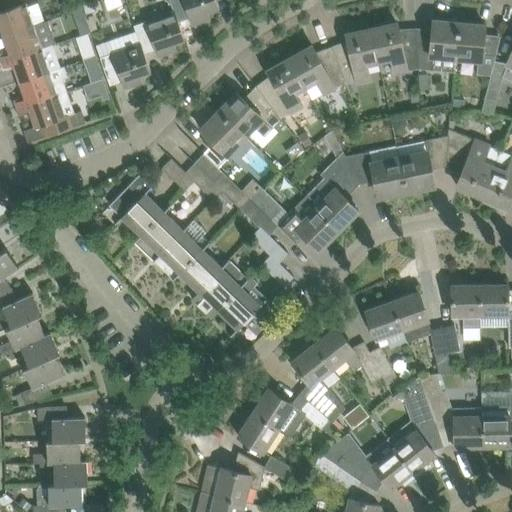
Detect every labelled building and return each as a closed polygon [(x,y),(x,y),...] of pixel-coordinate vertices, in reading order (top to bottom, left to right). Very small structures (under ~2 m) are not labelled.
[(84,5),(87,14),(98,10),(94,0),(84,5)] [(169,0),(174,11),(174,10),(178,21),(189,18),(192,25),(211,18),(208,12),(219,8),(215,0),(169,0)] [(34,24),(26,2),(0,11),(0,26),(3,36),(47,21),(47,20),(34,24)] [(82,4),(72,8),(75,17),(85,14),(82,4)] [(135,30),(140,42),(144,53),(145,53),(155,49),(158,56),(177,50),(174,44),(185,40),(178,21),(174,10),(174,11),(145,20),(146,21),(134,25),(135,30)] [(93,15),(86,18),(91,31),(98,28),(93,15)] [(433,29),(417,27),(420,68),(454,71),(455,58),(458,21),(433,19),(433,29)] [(0,53),(0,62),(42,48),(41,47),(53,43),(55,42),(47,21),(3,36),(7,46),(5,52),(0,53)] [(458,21),(455,58),(477,60),(476,73),(491,74),(495,60),(496,55),(501,35),(484,33),(485,24),(458,21)] [(397,22),(371,28),(378,62),(391,59),(394,73),(420,68),(417,27),(398,28),(397,22)] [(332,46),(345,82),(346,84),(369,79),(366,64),(378,62),(371,28),(346,33),(348,40),(332,46)] [(135,30),(96,44),(100,57),(112,53),(112,52),(140,42),(135,30)] [(100,57),(103,66),(110,85),(122,81),(124,88),(143,82),(141,75),(151,71),(145,53),(144,53),(140,42),(112,52),(112,53),(100,57)] [(42,48),(0,62),(3,70),(10,68),(16,71),(19,81),(50,71),(60,67),(53,43),(41,47),(42,48)] [(312,44),(289,57),(306,87),(312,99),(323,93),(323,94),(345,82),(332,46),(316,51),(312,44)] [(91,45),(80,48),(85,60),(96,56),(91,45)] [(495,60),(491,74),(482,109),(494,113),(503,75),(511,78),(511,49),(506,63),(495,60)] [(270,75),(255,86),(280,119),(280,118),(301,107),(293,94),(306,87),(289,57),(267,69),(270,75)] [(13,100),(16,108),(67,91),(63,79),(68,77),(64,66),(60,67),(50,71),(19,81),(23,91),(20,97),(13,100)] [(420,74),(420,88),(429,88),(429,74),(420,74)] [(237,92),(218,112),(244,137),(254,126),(265,135),(270,130),(280,119),(255,86),(244,99),(237,92)] [(419,90),(411,91),(412,102),(421,101),(419,90)] [(67,91),(16,108),(18,116),(26,113),(32,117),(35,127),(48,123),(52,134),(86,122),(81,110),(75,112),(67,91)] [(244,137),(218,112),(201,129),(211,139),(207,144),(218,155),(222,151),(226,155),(244,137)] [(448,136),(447,155),(467,163),(457,186),(482,196),(493,167),(481,162),(488,145),(449,128),(448,136)] [(324,197),(315,207),(339,231),(359,210),(340,191),(344,186),(351,193),(360,183),(345,157),(347,157),(332,129),(324,135),(337,158),(320,174),(324,178),(315,187),(324,197)] [(396,146),(399,157),(405,191),(434,185),(431,169),(446,166),(447,155),(448,136),(424,141),(396,146)] [(369,152),(347,157),(345,157),(360,183),(375,180),(379,196),(405,191),(399,157),(372,163),(369,152)] [(203,154),(194,163),(213,181),(222,190),(219,193),(230,202),(234,198),(239,203),(237,205),(241,209),(250,200),(222,172),(223,172),(204,153),(203,154)] [(493,167),(482,196),(507,206),(511,194),(511,158),(506,172),(493,167)] [(186,172),(172,159),(163,169),(184,190),(194,180),(186,172)] [(234,160),(223,172),(222,172),(250,200),(262,187),(234,160)] [(213,181),(204,191),(206,192),(213,199),(219,193),(222,190),(213,181)] [(114,222),(115,222),(121,216),(139,234),(133,240),(134,241),(166,209),(146,190),(150,185),(149,184),(114,222)] [(262,187),(250,200),(277,226),(278,225),(273,221),(285,208),(262,187)] [(250,200),(241,209),(259,226),(288,254),(288,253),(269,235),(277,226),(250,200)] [(286,217),(305,236),(319,250),(339,231),(315,207),(304,217),(295,208),(286,217)] [(166,209),(134,241),(154,260),(185,228),(166,209)] [(288,254),(259,226),(251,236),(270,254),(294,277),(294,276),(280,263),(288,254)] [(185,228),(154,260),(173,279),(204,246),(185,228)] [(204,246),(173,279),(179,273),(198,291),(192,297),(223,265),(204,246)] [(7,249),(0,253),(0,279),(19,267),(7,249)] [(270,254),(261,264),(284,287),(294,277),(270,254)] [(223,265),(192,297),(211,316),(247,279),(228,260),(224,265),(223,265)] [(247,279),(211,316),(212,317),(218,310),(236,328),(230,335),(231,335),(250,316),(260,327),(260,328),(279,309),(278,308),(276,310),(266,300),(267,298),(266,297),(260,304),(250,294),(256,288),(254,285),(257,282),(251,275),(247,279)] [(508,283),(480,284),(480,316),(508,316),(508,345),(511,344),(511,294),(508,295),(508,283)] [(452,284),(452,304),(452,317),(463,316),(463,326),(480,326),(480,316),(480,284),(452,284)] [(418,291),(392,300),(402,330),(429,320),(418,291)] [(6,327),(7,328),(42,312),(33,292),(3,306),(11,325),(6,327)] [(376,339),(386,336),(390,348),(406,343),(402,330),(392,300),(366,310),(376,339)] [(42,312),(7,328),(12,340),(0,345),(0,349),(2,354),(8,352),(51,332),(50,331),(45,334),(37,315),(42,313),(42,312)] [(454,324),(442,326),(450,369),(452,368),(448,351),(460,349),(454,324)] [(336,326),(313,344),(332,369),(345,359),(354,369),(361,363),(371,380),(381,375),(368,352),(359,357),(354,351),(355,351),(336,326)] [(442,326),(430,328),(439,371),(450,369),(442,326)] [(51,332),(8,352),(11,359),(24,354),(29,365),(24,368),(54,355),(60,352),(51,332)] [(345,406),(321,378),(332,369),(313,344),(292,361),(310,383),(300,394),(308,401),(329,419),(332,422),(345,406)] [(380,346),(368,352),(381,375),(393,369),(384,351),(380,346)] [(54,355),(24,368),(33,388),(63,375),(54,355)] [(419,375),(417,376),(418,377),(434,422),(454,416),(454,446),(482,446),(482,414),(483,414),(483,406),(454,407),(446,387),(442,389),(436,371),(419,375)] [(406,402),(416,428),(434,422),(418,377),(417,376),(404,386),(409,400),(406,402)] [(482,414),(482,446),(510,445),(510,433),(511,432),(511,381),(510,382),(511,405),(483,405),(483,406),(483,414),(482,414)] [(308,401),(300,394),(293,404),(268,388),(252,412),(279,429),(280,427),(290,433),(303,413),(321,429),(329,419),(308,401)] [(29,389),(20,393),(25,403),(34,401),(29,389)] [(41,406),(37,407),(38,418),(52,418),(51,406),(41,406)] [(279,429),(252,412),(238,435),(264,452),(279,429)] [(350,412),(343,417),(353,429),(359,424),(350,412)] [(52,418),(53,440),(79,439),(86,439),(85,416),(52,418)] [(416,428),(393,446),(413,471),(435,453),(423,438),(416,428)] [(33,455),(33,461),(81,460),(79,439),(53,440),(47,441),(48,455),(33,455)] [(393,446),(372,463),(391,488),(413,471),(393,446)] [(208,464),(201,492),(245,503),(249,485),(259,488),(264,465),(239,451),(233,470),(208,464)] [(321,451),(319,455),(320,456),(320,455),(360,481),(368,470),(343,454),(338,462),(321,451)] [(271,455),(265,466),(288,479),(294,468),(271,455)] [(319,455),(315,464),(354,491),(360,481),(320,455),(320,456),(319,455)] [(81,460),(33,461),(34,463),(40,463),(40,471),(50,470),(50,483),(39,483),(39,484),(49,484),(81,483),(88,482),(87,460),(81,460)] [(38,506),(33,506),(33,511),(49,511),(50,506),(62,505),(82,504),(81,483),(49,484),(39,484),(37,489),(38,506)] [(242,511),(245,503),(201,492),(196,511),(242,511)] [(0,498),(0,505),(0,506),(13,499),(10,493),(0,498)] [(349,497),(345,511),(377,511),(379,504),(349,497)] [(31,504),(25,498),(20,503),(26,509),(31,504)]
